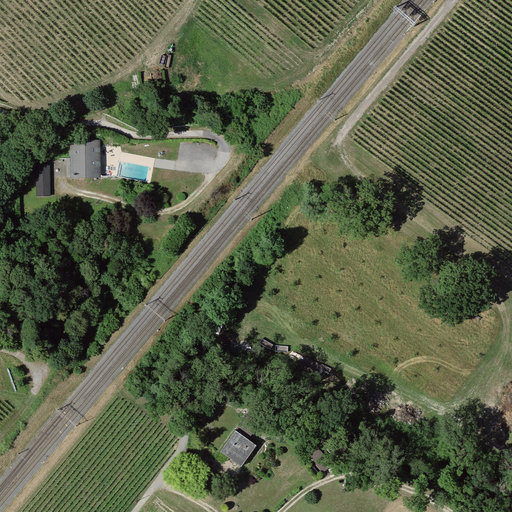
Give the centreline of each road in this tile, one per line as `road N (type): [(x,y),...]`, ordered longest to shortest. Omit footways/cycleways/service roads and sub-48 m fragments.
road 1 (track): [(280,511),(319,482),(350,474),(389,482),(450,511)]
road 2 (residential): [(0,112),(51,127),(96,122),(135,136)]
